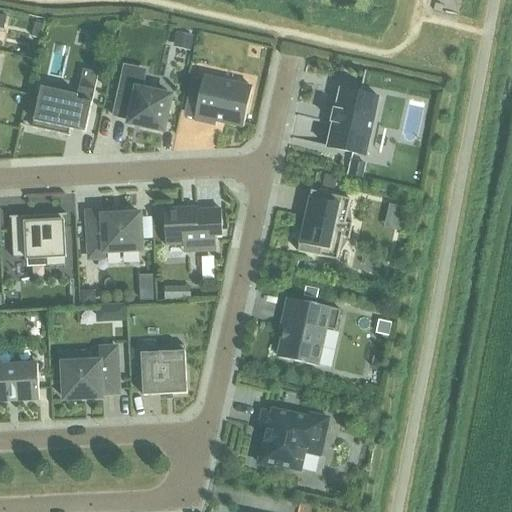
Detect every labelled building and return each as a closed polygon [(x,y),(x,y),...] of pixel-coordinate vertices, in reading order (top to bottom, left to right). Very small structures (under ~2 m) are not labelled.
[(35,22),(32,37),(41,39),(44,24),(35,22)] [(177,33),(174,48),(190,51),(193,36),(177,33)] [(135,126),(136,125),(140,126),(140,127),(164,132),(172,97),(142,90),(144,79),(141,78),(142,70),(125,66),(114,117),(130,120),(129,124),(135,126)] [(41,90),(33,129),(50,132),(51,126),(59,128),(58,134),(70,137),(70,136),(71,130),(86,134),(95,91),(99,73),(83,70),(79,87),(77,96),(42,88),(41,90)] [(244,128),(253,89),(204,78),(204,81),(193,79),(189,95),(200,97),(194,122),(216,127),(217,122),(244,128)] [(327,148),(367,157),(380,98),(341,90),(336,111),(335,111),(334,113),(335,113),(333,121),(332,121),(332,123),(333,123),(327,148)] [(363,178),(366,164),(353,161),(350,175),(363,178)] [(325,175),(322,187),(334,190),(337,178),(325,175)] [(315,248),(318,249),(317,256),(337,261),(343,238),(348,239),(348,240),(349,240),(353,224),(352,224),(352,225),(346,224),(351,200),(312,191),(298,252),(313,256),(315,248)] [(406,225),(407,204),(392,203),(390,224),(406,225)] [(184,212),(184,209),(165,210),(167,247),(197,245),(198,253),(217,252),(216,237),(223,237),(223,230),(211,230),(210,211),(198,212),(198,211),(184,212)] [(142,251),(141,215),(103,217),(103,213),(88,214),(90,259),(106,258),(106,253),(142,251)] [(47,267),(66,266),(64,222),(64,216),(67,216),(67,215),(48,216),(49,222),(41,223),(41,216),(10,218),(10,219),(12,219),(14,259),(27,258),(27,260),(47,259),(47,267)] [(220,280),(220,254),(206,254),(206,280),(220,280)] [(146,299),(160,298),(157,271),(143,273),(146,299)] [(182,286),(165,286),(165,299),(182,299),(182,286)] [(82,304),(95,303),(95,291),(81,291),(82,304)] [(341,311),(288,299),(282,327),(286,327),(279,359),(318,367),(326,329),(336,332),(341,311)] [(116,321),(126,321),(125,308),(116,308),(116,321)] [(51,319),(54,323),(59,324),(63,320),(64,316),(61,312),(56,311),(52,314),(51,319)] [(379,319),(376,333),(389,335),(392,322),(379,319)] [(185,347),(142,349),(144,397),(188,395),(185,347)] [(65,400),(103,399),(103,394),(119,394),(117,349),(99,349),(100,363),(63,364),(65,400)] [(22,402),(40,401),(38,365),(34,365),(32,363),(24,363),(21,366),(3,367),(1,364),(0,364),(0,402),(7,403),(21,403),(21,402),(22,402)] [(273,414),(263,412),(260,427),(269,429),(269,432),(268,432),(268,433),(267,441),(266,441),(266,442),(266,445),(263,444),(259,465),(275,469),(276,466),(301,472),(305,453),(317,456),(321,438),(324,438),(329,419),(309,415),(308,419),(273,411),(273,414)]
